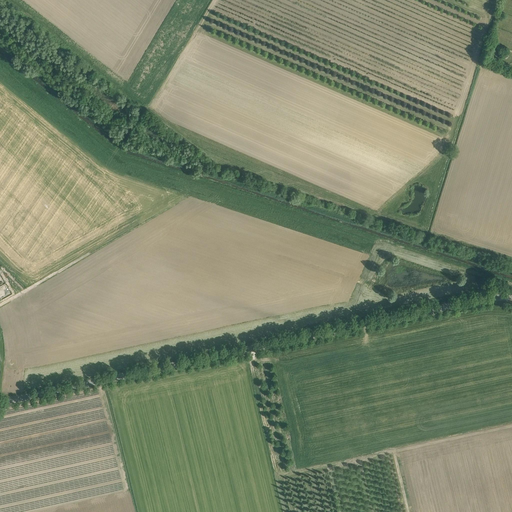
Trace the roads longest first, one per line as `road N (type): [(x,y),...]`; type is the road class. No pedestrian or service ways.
road 1 (unclassified): [(0,398),(511,296)]
road 2 (track): [(144,107),(8,0)]
